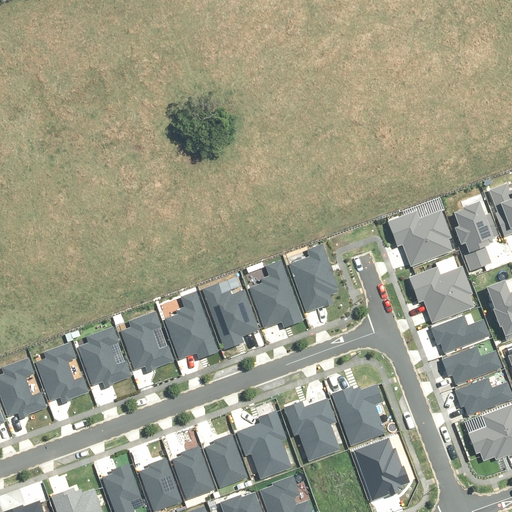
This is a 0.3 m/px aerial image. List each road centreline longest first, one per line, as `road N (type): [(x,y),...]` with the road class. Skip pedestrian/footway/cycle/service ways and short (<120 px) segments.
road 1 (residential): [(384,328),(0,466)]
road 2 (residential): [(384,328),(459,511)]
